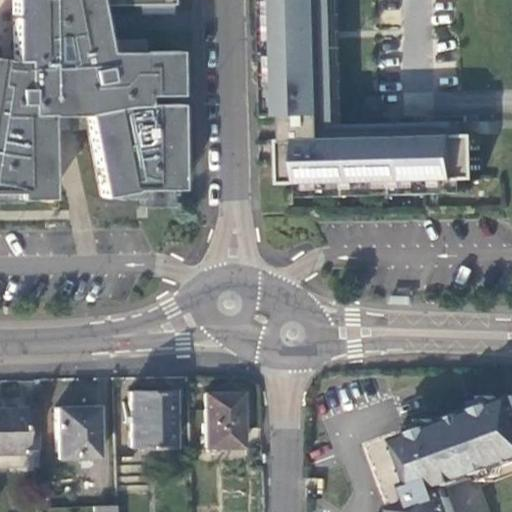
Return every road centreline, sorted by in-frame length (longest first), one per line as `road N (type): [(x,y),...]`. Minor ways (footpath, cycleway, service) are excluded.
road 1 (residential): [(233,306),(234,0)]
road 2 (secondary): [(233,306),(110,337),(0,339)]
road 3 (secondary): [(511,339),(295,338)]
road 4 (residential): [(295,338),(285,511)]
